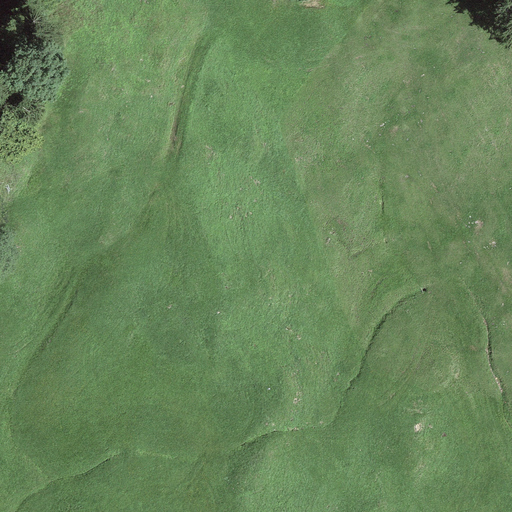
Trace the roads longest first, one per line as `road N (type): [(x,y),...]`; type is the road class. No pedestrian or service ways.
road 1 (track): [(326,0),(232,16),(174,58),(166,154),(122,231),(19,339)]
road 2 (track): [(511,294),(415,138),(387,34),(330,0)]
